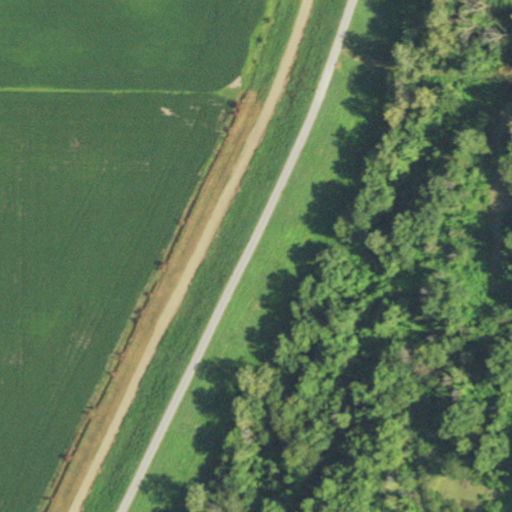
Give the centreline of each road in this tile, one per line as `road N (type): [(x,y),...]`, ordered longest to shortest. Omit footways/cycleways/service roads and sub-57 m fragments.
road 1 (residential): [(74,511),(268,111),(303,0)]
road 2 (track): [(129,511),(306,148),(358,0)]
